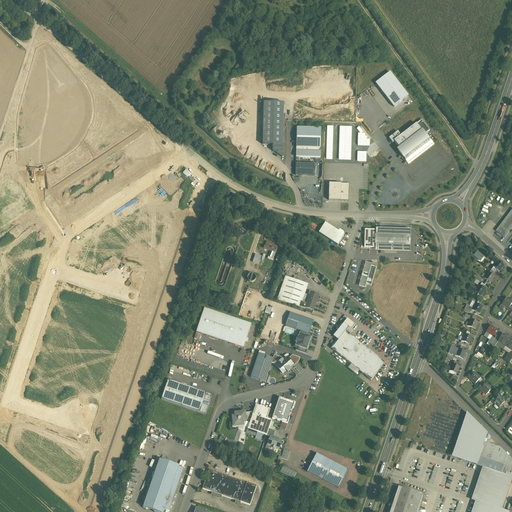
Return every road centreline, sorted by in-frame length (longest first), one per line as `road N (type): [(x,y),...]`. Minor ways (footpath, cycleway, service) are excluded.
road 1 (track): [(101,511),(217,175)]
road 2 (track): [(293,187),(234,160),(46,1),(33,16)]
road 3 (primary): [(366,511),(446,259)]
road 4 (residential): [(219,404),(305,380),(362,215)]
road 5 (track): [(167,105),(226,23),(252,15),(317,24),(353,0)]
road 6 (unclassified): [(14,0),(190,151)]
road 7 (track): [(474,162),(358,0)]
road 8 (residential): [(55,270),(69,232),(190,151)]
road 9 (residential): [(50,418),(10,403),(55,270)]
road 10 (track): [(207,440),(351,511)]
road 11 (residential): [(217,175),(268,203),(362,215)]
road 12 (track): [(38,20),(0,134)]
